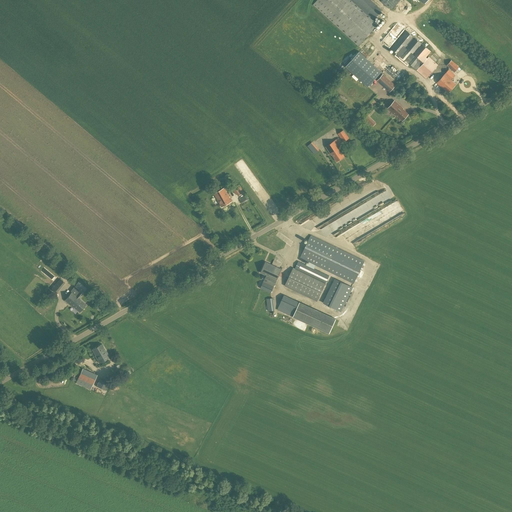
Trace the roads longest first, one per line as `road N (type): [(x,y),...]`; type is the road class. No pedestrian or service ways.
road 1 (unclassified): [(0,382),(511,87)]
road 2 (unknown): [(311,511),(52,399),(20,394),(6,378)]
